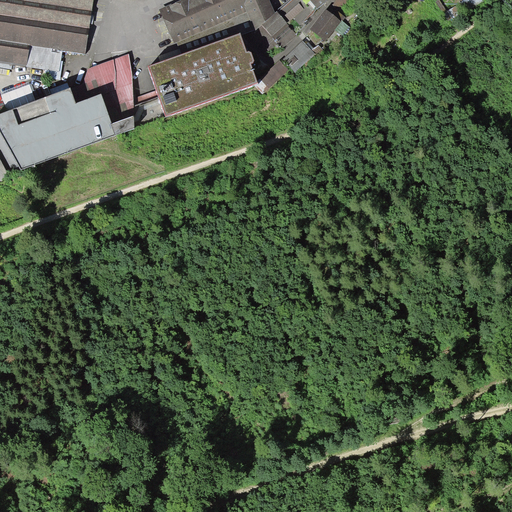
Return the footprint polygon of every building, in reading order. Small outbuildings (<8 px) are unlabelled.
[(0,0),(0,61),(60,71),(63,50),(86,53),(93,0),(0,0)] [(269,0),(180,0),(160,9),(174,43),(177,42),(181,54),(240,33),(241,36),(255,29),(262,23),(275,12),(269,0)] [(317,9),(309,0),(288,0),(275,12),(262,23),(255,29),(250,34),(265,53),(278,42),(283,47),(297,35),(296,34),(306,24),(304,22),(317,9)] [(309,0),(317,9),(326,0),(309,0)] [(334,15),(326,8),(310,29),(326,41),(335,29),(342,21),(345,17),(337,11),(334,15)] [(349,26),(342,21),(335,29),(342,35),(349,26)] [(181,54),(148,66),(156,91),(159,97),(166,116),(253,85),(258,83),(257,82),(250,63),(253,63),(254,60),(251,52),(249,51),(246,51),(241,36),(240,33),(181,54)] [(303,41),(283,59),(296,72),(316,54),(303,41)] [(8,111),(0,113),(0,125),(21,170),(135,129),(166,116),(159,97),(134,105),(134,98),(133,78),(129,54),(88,68),(83,83),(70,87),(35,100),(8,111)] [(288,70),(280,60),(257,82),(258,83),(253,85),(262,94),(288,70)] [(8,111),(35,100),(28,82),(1,92),(8,111)] [(156,91),(134,98),(134,105),(159,97),(156,91)]
